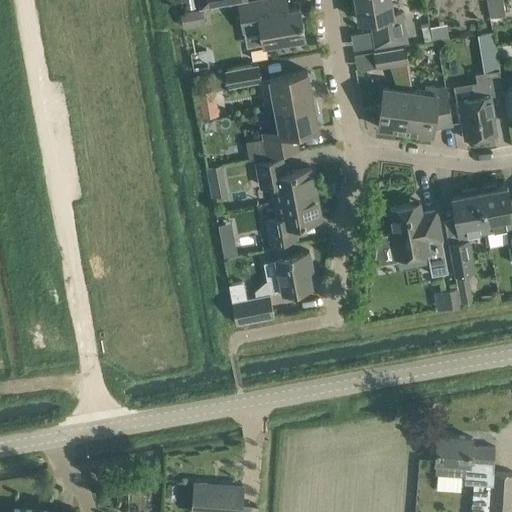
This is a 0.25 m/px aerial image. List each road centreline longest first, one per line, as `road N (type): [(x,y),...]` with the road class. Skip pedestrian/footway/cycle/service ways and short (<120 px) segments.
road 1 (unclassified): [(0,447),(511,353)]
road 2 (residential): [(231,342),(333,319),(358,148)]
road 3 (residential): [(358,148),(478,161),(511,155)]
road 4 (residential): [(358,148),(328,0)]
